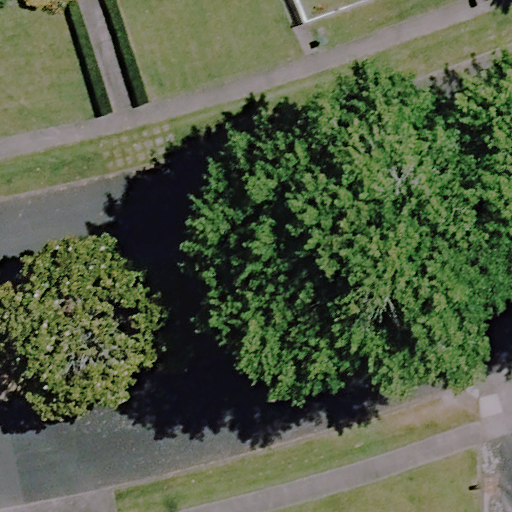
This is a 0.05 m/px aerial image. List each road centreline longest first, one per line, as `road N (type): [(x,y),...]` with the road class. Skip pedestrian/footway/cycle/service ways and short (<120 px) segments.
road 1 (residential): [(0,239),(511,72)]
road 2 (residential): [(511,337),(0,449)]
